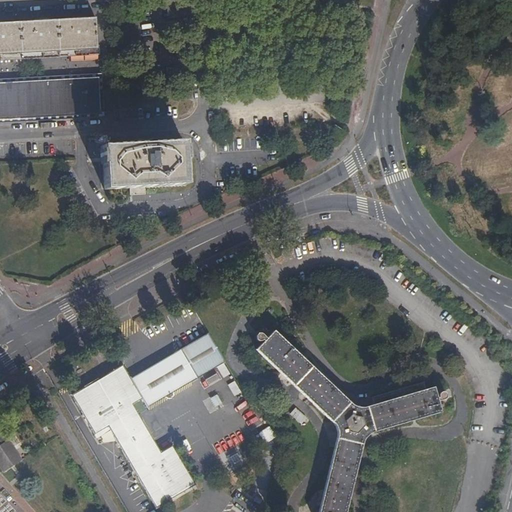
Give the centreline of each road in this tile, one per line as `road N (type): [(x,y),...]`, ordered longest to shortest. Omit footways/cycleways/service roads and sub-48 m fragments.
road 1 (primary): [(28,347),(291,210),(355,203),(423,229)]
road 2 (primary): [(387,128),(333,176),(16,327)]
road 3 (residential): [(228,163),(230,186),(210,199),(101,212),(76,172),(73,134)]
road 4 (primary): [(427,0),(392,69),(387,128)]
road 5 (residential): [(73,134),(202,126)]
road 6 (residential): [(202,126),(191,0)]
road 7 (unknown): [(203,102),(325,90)]
